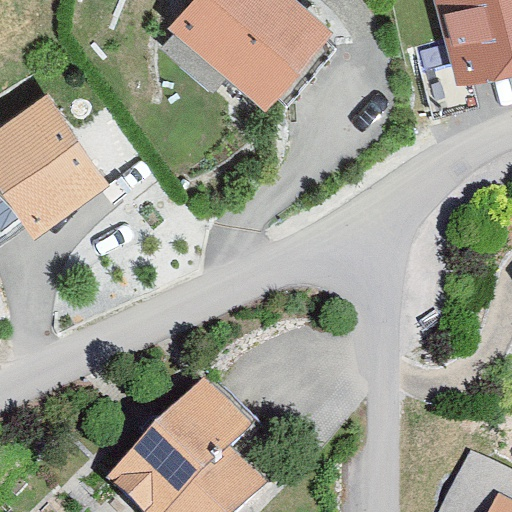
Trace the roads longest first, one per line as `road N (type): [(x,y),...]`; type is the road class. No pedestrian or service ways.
road 1 (residential): [(357,233),(306,262),(0,385)]
road 2 (residential): [(385,511),(386,324),(357,233)]
road 3 (residential): [(511,129),(414,185),(357,233)]
